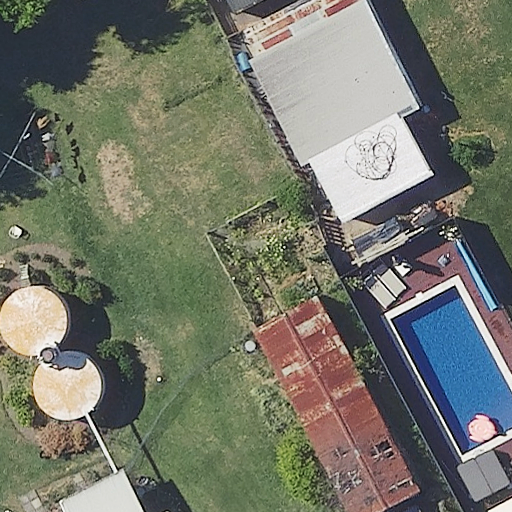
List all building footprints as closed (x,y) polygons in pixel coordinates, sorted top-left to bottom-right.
[(263,0),(221,0),(232,18),(263,0)] [(413,122),(365,7),(246,57),(294,171),(413,122)] [(119,409),(53,274),(0,299),(0,337),(51,442),(119,409)] [(509,445),(470,356),(405,384),(444,474),(509,445)] [(156,511),(130,461),(53,502),(58,511),(156,511)]
